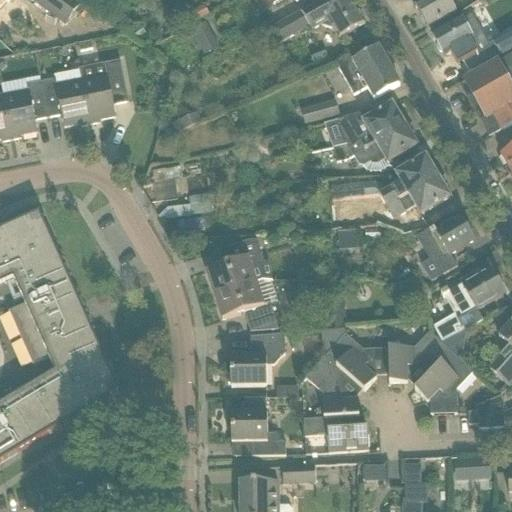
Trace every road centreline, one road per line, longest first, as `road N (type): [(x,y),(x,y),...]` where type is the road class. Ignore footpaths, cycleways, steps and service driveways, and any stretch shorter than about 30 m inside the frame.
road 1 (residential): [(188,505),(180,318),(136,223),(101,179),(78,173),(0,186)]
road 2 (residential): [(511,242),(377,0)]
road 3 (residential): [(384,399),(396,450),(511,447)]
